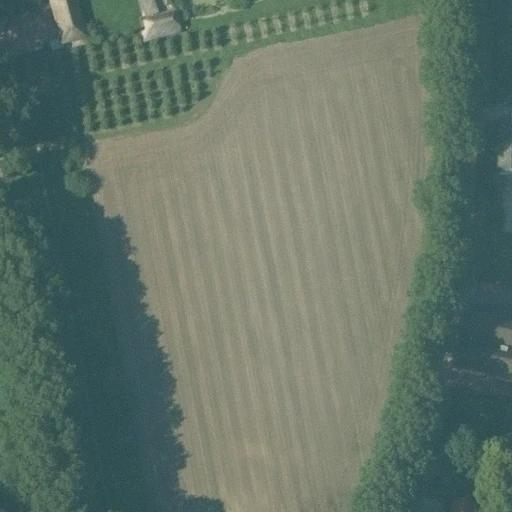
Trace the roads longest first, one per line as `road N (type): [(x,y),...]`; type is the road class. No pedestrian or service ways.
road 1 (residential): [(404,511),(453,292),(469,154),(467,0)]
road 2 (unclassified): [(64,511),(0,222)]
